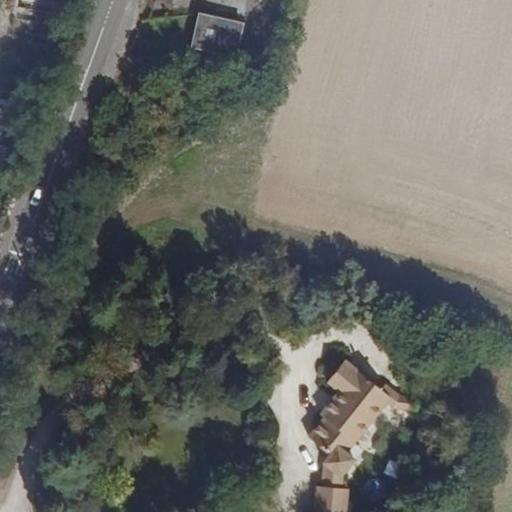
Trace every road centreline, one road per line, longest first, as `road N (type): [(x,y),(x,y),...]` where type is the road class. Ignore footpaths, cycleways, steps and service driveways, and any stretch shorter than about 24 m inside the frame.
road 1 (secondary): [(0,313),(113,0)]
road 2 (unknown): [(294,353),(263,405),(256,511)]
